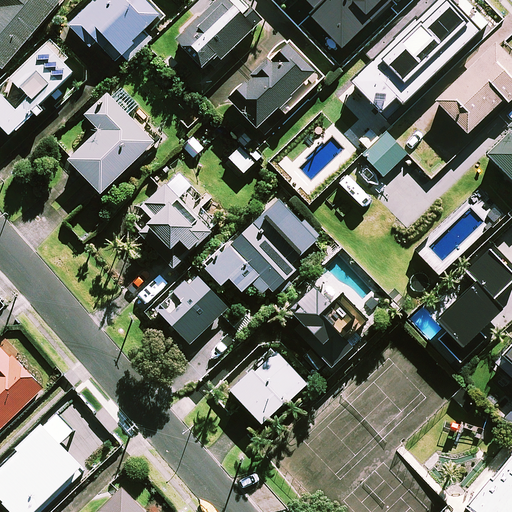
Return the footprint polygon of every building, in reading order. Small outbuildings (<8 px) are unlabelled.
[(0,0),(0,65),(4,69),(64,0),(0,0)] [(163,16),(148,0),(99,0),(72,27),(92,47),(98,42),(117,61),(163,16)] [(263,20),(242,0),(218,0),(178,41),(210,73),(263,20)] [(313,0),(308,6),(342,42),(385,0),(313,0)] [(485,34),(453,0),(431,0),(355,73),(381,99),(395,86),(412,103),(485,34)] [(66,63),(70,59),(51,40),(0,90),(0,122),(12,135),(75,72),(66,63)] [(281,122),(274,114),(281,107),(289,115),(326,78),(289,41),(230,99),(267,136),(281,122)] [(511,96),(511,57),(497,42),(436,99),(467,132),(504,96),(508,100),(511,96)] [(157,143),(111,93),(88,115),(101,130),(70,159),(102,193),(157,143)] [(511,124),(510,126),(511,128),(511,131),(488,154),(511,178),(511,124)] [(406,153),(386,133),(363,155),(384,176),(406,153)] [(255,163),(241,148),(230,158),(244,173),(255,163)] [(175,268),(220,223),(205,206),(213,199),(199,183),(194,188),(178,172),(143,207),(155,220),(141,234),(175,268)] [(318,234),(279,192),(219,247),(265,297),(297,268),(290,260),(318,234)] [(104,212),(97,203),(77,219),(84,228),(104,212)] [(475,279),(436,318),(449,331),(441,340),(464,364),(488,341),(478,330),(501,308),(492,299),(511,279),(511,271),(489,248),(466,270),(475,279)] [(228,307),(196,272),(158,308),(190,342),(228,307)] [(334,351),(336,353),(369,322),(357,309),(365,302),(343,279),(340,282),(332,273),(326,278),(323,275),(289,306),(312,331),(307,335),(327,358),(334,351)] [(0,427),(44,387),(0,339),(0,427)] [(511,345),(503,354),(511,362),(511,345)] [(306,381),(277,349),(259,366),(252,358),(225,381),(262,421),(306,381)] [(53,404),(0,455),(0,496),(15,511),(28,511),(82,459),(57,433),(69,421),(53,404)] [(489,481),(463,511),(464,511),(511,511),(511,458),(491,483),(489,481)] [(145,511),(121,486),(97,508),(100,511),(145,511)]
